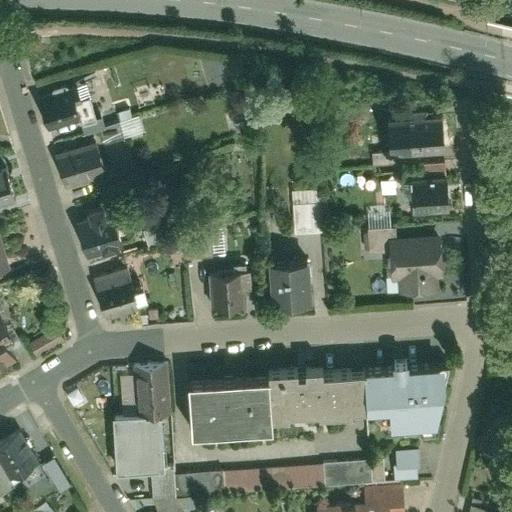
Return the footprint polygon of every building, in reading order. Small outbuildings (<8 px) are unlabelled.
[(85,81),(41,95),(50,123),(80,113),(76,101),(90,97),(85,81)] [(444,146),(441,114),(392,119),(395,151),(444,146)] [(105,168),(97,142),(62,153),(67,168),(71,179),(105,168)] [(0,201),(17,196),(6,164),(0,166),(0,201)] [(447,208),(443,176),(412,180),(416,212),(447,208)] [(318,188),(292,189),(294,230),(320,228),(318,188)] [(81,227),(87,250),(121,241),(114,215),(105,217),(102,207),(89,211),(93,224),(81,227)] [(148,244),(171,237),(167,222),(144,229),(148,244)] [(442,271),(441,235),(387,237),(388,278),(398,278),(398,291),(425,290),(425,272),(442,271)] [(304,260),(267,262),(269,305),(306,304),(304,260)] [(235,307),(232,273),(210,275),(213,309),(235,307)] [(139,304),(129,275),(97,286),(107,315),(139,304)] [(16,345),(0,319),(0,366),(15,357),(10,349),(16,345)] [(36,353),(63,337),(56,324),(29,341),(36,353)] [(440,364),(361,370),(364,410),(385,409),(386,426),(432,424),(441,383),(440,364)] [(160,366),(132,367),(136,459),(164,457),(162,413),(160,366)] [(364,410),(361,370),(324,372),(324,367),(306,368),(306,374),(297,375),(297,369),(271,370),(274,422),(291,421),(290,416),(318,414),(319,419),(352,417),(351,411),(364,410)] [(186,383),(189,432),(266,427),(263,379),(186,383)] [(15,432),(0,440),(0,458),(11,477),(34,464),(15,432)] [(394,447),(395,477),(419,475),(418,446),(394,447)] [(315,506),(315,511),(388,511),(388,502),(315,506)]
